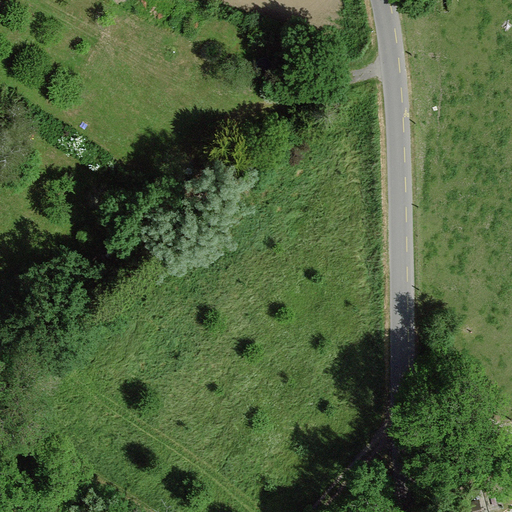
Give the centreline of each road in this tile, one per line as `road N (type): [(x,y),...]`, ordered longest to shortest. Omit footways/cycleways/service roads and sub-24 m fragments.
road 1 (unclassified): [(408,511),(397,94),(384,0)]
road 2 (track): [(404,412),(316,511)]
